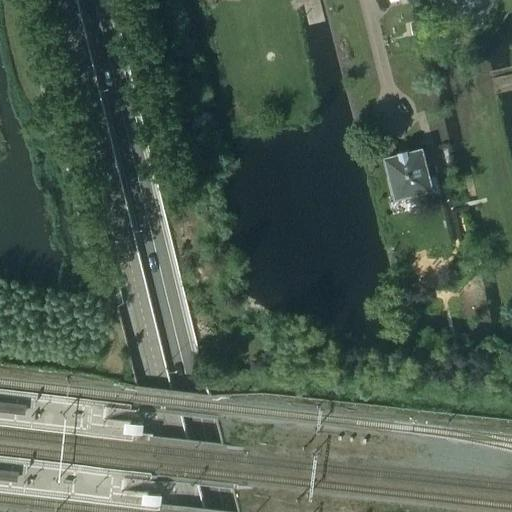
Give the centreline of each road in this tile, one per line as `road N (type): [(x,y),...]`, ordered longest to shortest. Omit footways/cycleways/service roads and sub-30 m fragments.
road 1 (secondary): [(93,0),(186,388)]
road 2 (secondary): [(217,511),(186,388)]
